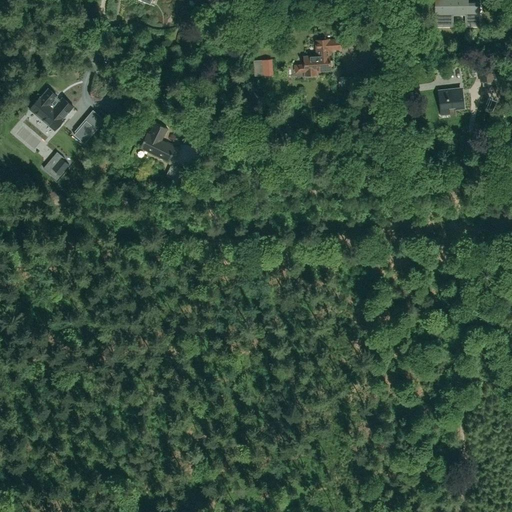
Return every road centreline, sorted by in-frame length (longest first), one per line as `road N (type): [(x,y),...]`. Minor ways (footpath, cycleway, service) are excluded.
road 1 (track): [(0,237),(511,230)]
road 2 (track): [(0,190),(399,186),(402,231)]
road 3 (residential): [(399,186),(179,113),(108,69),(33,0)]
road 4 (track): [(491,230),(459,307),(458,511)]
road 5 (residential): [(399,186),(387,75),(389,0)]
